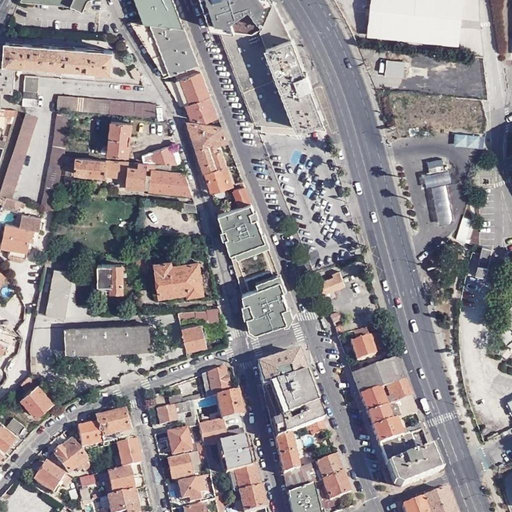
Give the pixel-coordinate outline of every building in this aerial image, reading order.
[(31,0),(71,4),(82,8),(86,0),(31,0)] [(136,0),(143,19),(182,23),(182,22),(173,0),(136,0)] [(260,31),(272,0),(209,0),(218,26),(260,31)] [(368,0),(368,1),(365,35),(454,44),(459,0),(368,0)] [(220,30),(256,124),(261,125),(298,127),(268,46),(289,38),(291,37),(291,36),(290,34),(274,1),(263,28),(262,31),(260,31),(256,32),(254,34),(220,30)] [(144,22),(130,21),(165,76),(174,72),(198,63),(183,26),(144,22)] [(304,72),(291,37),(289,38),(268,46),(298,127),(312,122),(322,119),(310,86),(312,86),(307,71),(304,72)] [(110,71),(112,49),(5,41),(3,61),(0,60),(0,91),(1,87),(11,87),(13,64),(62,67),(62,70),(94,73),(94,69),(110,71)] [(401,78),(403,62),(384,60),(382,76),(401,78)] [(200,70),(198,63),(174,72),(177,79),(200,70)] [(200,70),(177,79),(186,104),(204,97),(210,96),(200,70)] [(36,107),(39,76),(25,75),(22,105),(36,107)] [(57,108),(154,117),(155,104),(58,95),(57,108)] [(204,97),(186,104),(192,119),(206,121),(218,117),(210,96),(204,97)] [(7,122),(12,122),(16,110),(0,108),(0,114),(7,115),(7,122)] [(38,117),(26,113),(0,193),(0,194),(7,196),(12,198),(38,117)] [(52,146),(41,207),(55,211),(58,189),(63,163),(63,160),(64,156),(69,114),(56,113),(52,146)] [(327,128),(323,119),(322,119),(312,122),(298,127),(302,127),(309,127),(327,128)] [(128,156),(131,123),(111,121),(108,154),(128,156)] [(189,122),(205,172),(209,171),(226,165),(221,148),(217,149),(215,143),(227,140),(222,126),(207,124),(189,122)] [(261,125),(261,131),(301,134),(302,127),(298,127),(261,125)] [(454,134),(454,146),(484,146),(484,134),(454,134)] [(177,163),(170,145),(168,146),(143,155),(143,162),(151,162),(159,162),(176,163),(177,163)] [(75,181),(76,173),(105,175),(127,177),(126,187),(186,193),(192,193),(183,166),(158,164),(158,163),(151,163),(151,162),(143,162),(137,161),(136,168),(129,167),(129,162),(106,160),(77,157),(76,161),(73,161),(73,157),(64,156),(63,160),(66,161),(64,189),(72,190),(73,180),(75,181)] [(440,164),(425,167),(426,174),(441,171),(440,164)] [(209,171),(205,172),(211,192),(232,185),(226,165),(209,171)] [(235,183),(237,188),(241,199),(243,205),(245,212),(231,216),(235,231),(224,234),(231,258),(244,254),(248,263),(234,268),(242,294),(249,328),(256,331),(287,321),(290,315),(282,290),(285,289),(243,180),(235,183)] [(231,202),(241,199),(237,188),(233,189),(233,192),(229,194),(231,202)] [(5,197),(3,207),(18,209),(20,199),(5,197)] [(243,205),(241,199),(231,202),(233,208),(243,205)] [(197,211),(195,203),(182,202),(182,210),(197,211)] [(229,209),(231,216),(245,212),(243,205),(233,208),(229,209)] [(135,228),(142,229),(146,207),(139,206),(135,228)] [(20,227),(5,224),(1,248),(28,254),(30,241),(34,242),(35,237),(34,237),(35,230),(40,231),(42,218),(22,214),(20,227)] [(473,271),(475,272),(483,274),(489,248),(480,245),(476,259),(473,271)] [(231,258),(234,268),(248,263),(244,254),(231,258)] [(145,257),(136,257),(136,272),(145,272),(145,257)] [(170,259),(155,261),(160,292),(188,289),(188,291),(202,289),(197,260),(185,261),(184,259),(180,259),(180,262),(171,264),(170,259)] [(96,264),(97,284),(109,284),(109,289),(122,290),(122,263),(96,264)] [(64,319),(72,273),(52,269),(44,316),(64,319)] [(318,284),(322,293),(345,284),(339,271),(332,273),(334,278),(318,284)] [(499,319),(511,330),(511,301),(499,316),(499,319)] [(210,318),(220,316),(218,307),(207,308),(210,318)] [(205,309),(178,311),(180,318),(195,316),(195,320),(207,317),(205,309)] [(206,345),(201,323),(182,327),(187,349),(206,345)] [(147,350),(145,326),(61,333),(63,357),(147,350)] [(378,332),(369,335),(366,326),(353,330),(356,339),(350,341),(357,360),(375,354),(374,349),(383,347),(378,332)] [(351,372),(360,394),(404,379),(396,357),(367,367),(362,368),(351,372)] [(360,363),(349,367),(351,372),(362,368),(360,363)] [(222,366),(222,365),(199,373),(200,374),(204,396),(208,395),(212,394),(227,391),(222,366)] [(31,372),(18,383),(26,392),(38,381),(31,372)] [(268,421),(314,403),(302,372),(259,386),(268,421)] [(411,396),(404,379),(360,394),(366,412),(385,405),(391,403),(402,399),(411,396)] [(52,401),(37,384),(21,398),(37,415),(52,401)] [(235,389),(227,391),(212,394),(215,409),(193,415),(194,417),(195,424),(220,418),(240,414),(235,389)] [(180,402),(190,399),(197,398),(196,393),(179,397),(180,402)] [(197,398),(190,399),(191,403),(195,403),(196,404),(210,401),(208,395),(204,396),(197,398)] [(366,412),(372,427),(396,418),(402,416),(413,412),(416,411),(415,406),(411,396),(402,399),(391,403),(385,405),(366,412)] [(190,399),(180,402),(154,408),(157,423),(174,419),(173,414),(192,409),(191,403),(190,399)] [(320,419),(314,403),(268,421),(272,438),(287,432),(301,427),(306,425),(320,419)] [(94,417),(96,422),(100,441),(106,440),(106,442),(127,437),(122,410),(94,417)] [(7,414),(1,422),(5,425),(19,434),(25,427),(7,414)] [(402,416),(396,418),(403,434),(407,432),(408,432),(402,416)] [(195,424),(194,417),(183,420),(185,426),(195,424)] [(245,435),(241,435),(239,427),(223,431),(220,418),(195,424),(200,443),(200,445),(201,448),(210,446),(209,443),(216,442),(216,445),(246,438),(245,435)] [(372,427),(378,443),(403,434),(396,418),(372,427)] [(311,435),(324,429),(320,419),(306,425),(308,428),(311,435)] [(5,425),(1,422),(0,421),(0,447),(4,451),(17,436),(5,425)] [(100,441),(96,422),(76,427),(80,446),(100,441)] [(169,453),(188,449),(183,429),(165,433),(169,453)] [(412,432),(418,450),(428,446),(422,429),(412,432)] [(272,438),(276,456),(292,451),(287,432),(272,438)] [(403,434),(378,443),(386,464),(387,463),(415,453),(407,432),(403,434)] [(216,445),(220,465),(225,464),(226,471),(252,466),(246,438),(216,445)] [(52,454),(67,473),(74,467),(76,470),(87,462),(69,440),(52,454)] [(138,463),(133,441),(115,446),(119,467),(138,463)] [(201,448),(203,457),(207,473),(207,475),(216,473),(210,446),(201,448)] [(435,462),(430,447),(415,453),(387,463),(395,483),(400,486),(439,472),(439,471),(436,464),(435,462)] [(169,478),(189,473),(187,462),(194,460),(196,460),(193,450),(165,457),(169,478)] [(276,456),(280,474),(296,468),(292,451),(276,456)] [(319,479),(340,471),(333,454),(318,459),(307,463),(296,468),(280,474),(284,493),(308,484),(313,482),(319,479)] [(197,471),(194,460),(187,462),(189,473),(197,471)] [(70,481),(62,475),(44,462),(32,479),(51,492),(58,481),(66,487),(70,481)] [(259,484),(252,466),(226,471),(231,491),(236,490),(242,511),(264,507),(259,484)] [(110,492),(131,487),(127,468),(106,473),(110,492)] [(319,479),(327,499),(329,498),(332,506),(350,500),(347,492),(340,471),(319,479)] [(93,475),(80,478),(82,487),(95,484),(93,475)] [(199,475),(175,480),(179,497),(187,496),(188,499),(196,498),(195,492),(202,490),(199,475)] [(289,511),(317,511),(317,510),(311,491),(308,484),(284,493),(289,511)] [(452,511),(444,488),(420,497),(426,511),(452,511)] [(119,511),(138,511),(132,489),(102,496),(105,511),(115,511),(120,511),(119,511)] [(221,511),(217,494),(212,495),(213,497),(214,505),(215,511),(221,511)] [(400,505),(402,511),(426,511),(420,497),(400,505)]
